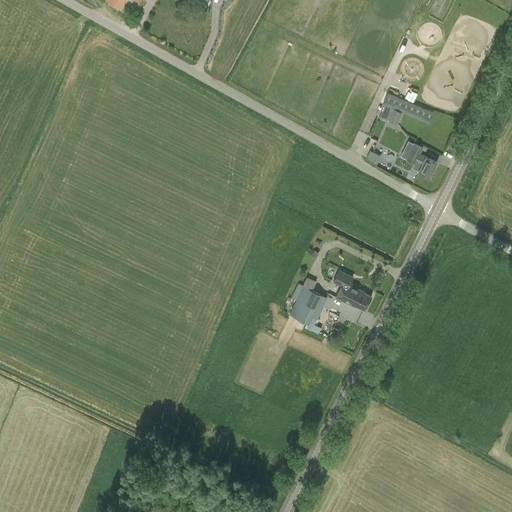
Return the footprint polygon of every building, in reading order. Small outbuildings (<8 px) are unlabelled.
[(121,9),(126,0),(105,0),(105,1),(121,9)] [(128,0),(127,3),(140,11),(145,0),(128,0)] [(389,121),(398,124),(403,112),(393,108),(389,121)] [(360,131),(355,144),(360,146),(357,153),(378,162),(381,154),(374,151),(379,139),(360,131)] [(408,140),(400,155),(415,163),(416,161),(422,164),(418,170),(429,176),(436,162),(425,156),(420,154),(423,148),(408,140)] [(364,293),(364,292),(349,284),(353,277),(339,270),(333,281),(341,285),(335,296),(356,307),(357,306),(364,309),(371,296),(364,293)] [(289,314),(308,324),(306,328),(311,331),(327,297),(321,294),(325,285),(307,276),(289,314)]
